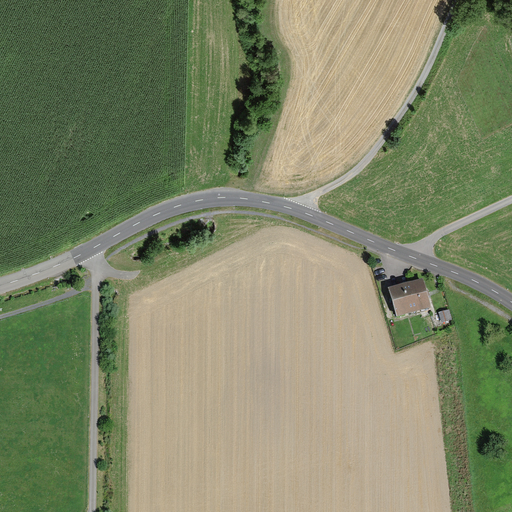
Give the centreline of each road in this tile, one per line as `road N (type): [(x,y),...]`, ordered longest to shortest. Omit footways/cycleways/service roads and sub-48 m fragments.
road 1 (tertiary): [(0,285),(157,214),(230,198),(300,210),(413,257)]
road 2 (track): [(457,0),(378,150),(302,203)]
road 3 (track): [(93,511),(95,283)]
